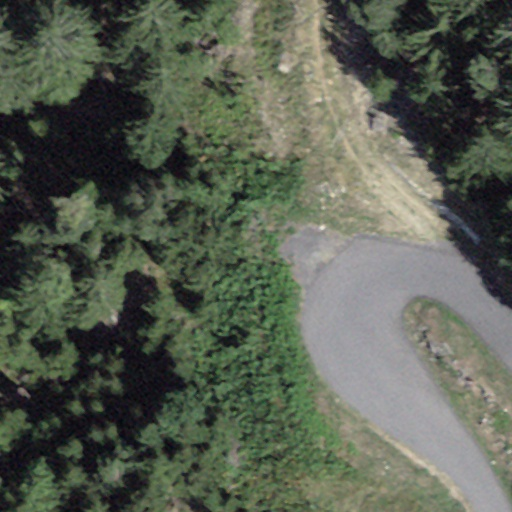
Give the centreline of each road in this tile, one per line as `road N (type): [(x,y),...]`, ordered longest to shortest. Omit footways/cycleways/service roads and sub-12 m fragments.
road 1 (track): [(495,511),(406,376),(381,319),(417,278),(511,323)]
road 2 (track): [(496,309),(435,224),(346,163),(324,103),(324,0)]
